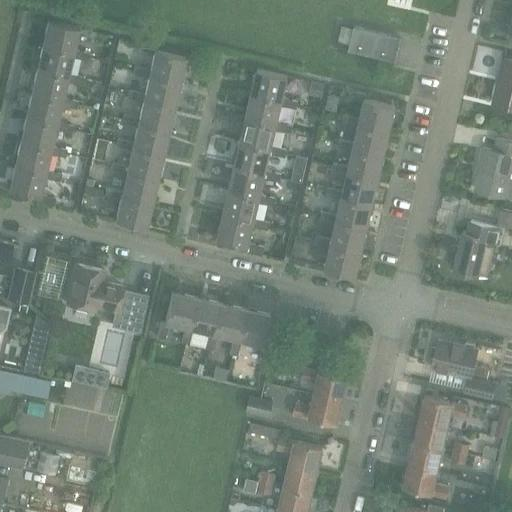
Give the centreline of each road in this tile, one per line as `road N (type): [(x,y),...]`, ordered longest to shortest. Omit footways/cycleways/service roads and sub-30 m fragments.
road 1 (residential): [(0,218),(397,312)]
road 2 (residential): [(399,301),(470,0)]
road 3 (residential): [(349,511),(397,312)]
